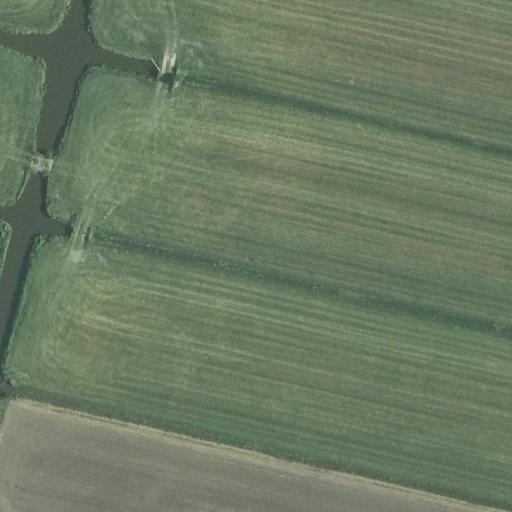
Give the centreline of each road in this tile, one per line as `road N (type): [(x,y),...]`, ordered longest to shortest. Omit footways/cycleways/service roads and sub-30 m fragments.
road 1 (track): [(107,175),(163,93),(175,44),(170,19)]
road 2 (track): [(115,285),(77,253),(86,212),(107,175)]
